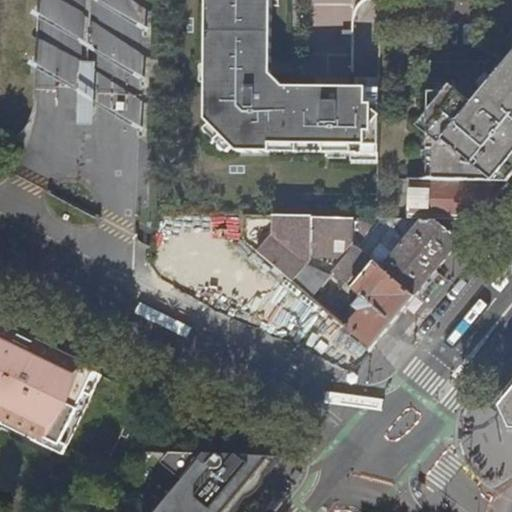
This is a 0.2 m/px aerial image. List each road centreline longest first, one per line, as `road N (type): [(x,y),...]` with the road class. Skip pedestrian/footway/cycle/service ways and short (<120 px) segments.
road 1 (residential): [(0,248),(346,407),(389,449)]
road 2 (primary): [(511,307),(399,438)]
